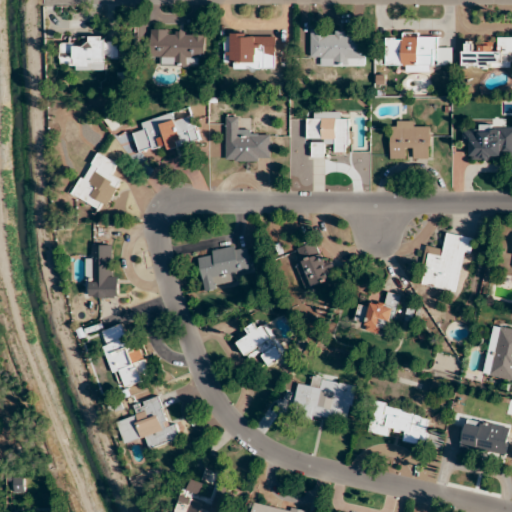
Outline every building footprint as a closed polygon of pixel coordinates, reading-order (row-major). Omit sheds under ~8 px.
[(160,65),(205,66),(205,37),(197,37),(197,31),(151,30),(150,55),(160,56),(160,65)] [(321,66),(366,66),(366,31),(310,31),(310,56),(321,56),(321,66)] [(234,69),(276,69),(276,33),(225,33),(224,61),(234,61),(234,69)] [(453,47),(436,47),(436,38),(386,37),(385,67),(453,68),(453,47)] [(463,67),(508,68),(508,58),(511,57),(511,37),(497,38),(497,45),(463,44),(463,67)] [(108,70),(108,60),(119,60),(120,39),(89,39),(89,45),(63,45),(62,61),(72,61),(72,70),(108,70)] [(307,120),(306,144),(313,144),(313,157),(325,157),(325,150),(349,150),(349,120),(340,120),(340,112),(315,112),(315,120),(307,120)] [(141,121),(143,131),(134,133),(139,154),(199,140),(193,116),(175,121),(173,114),(141,121)] [(225,162),(270,162),(270,135),(250,135),(250,128),(238,128),(238,117),(225,117),(225,162)] [(390,159),(431,159),(431,123),(390,123),(390,159)] [(472,160),(511,159),(511,126),(462,127),(462,149),(471,149),(472,160)] [(72,194),(103,212),(121,180),(113,175),(119,164),(96,151),(72,194)] [(456,292),(464,254),(471,256),(474,238),(447,232),(443,250),(426,246),(418,284),(456,292)] [(298,249),(302,261),(295,264),(305,290),(331,280),(327,270),(328,269),(318,241),(298,249)] [(86,297),(116,298),(116,246),(86,245),(86,297)] [(252,271),(247,245),(198,253),(204,291),(234,286),(232,274),(252,271)] [(399,295),(389,293),(387,303),(371,300),(370,308),(358,306),(356,321),(365,322),(363,330),(392,335),(399,295)] [(150,379),(131,322),(100,332),(119,389),(150,379)] [(268,324),(259,329),(256,323),(245,330),(249,337),(238,343),(249,361),(261,354),(269,369),(288,358),(268,324)] [(511,328),(492,325),(483,376),(511,380),(511,328)] [(293,410),(348,420),(354,386),(321,380),(319,389),(298,385),(293,410)] [(134,404),(137,416),(117,422),(124,445),(146,439),(149,448),(176,440),(163,396),(134,404)] [(368,433),(390,438),(391,430),(403,433),(401,441),(423,446),(431,415),(375,403),(368,433)] [(511,427),(466,419),(460,450),(505,458),(511,427)] [(175,511),(226,511),(235,487),(217,481),(220,471),(206,467),(201,482),(187,477),(175,511)] [(306,511),(307,510),(253,501),(251,511),(306,511)]
